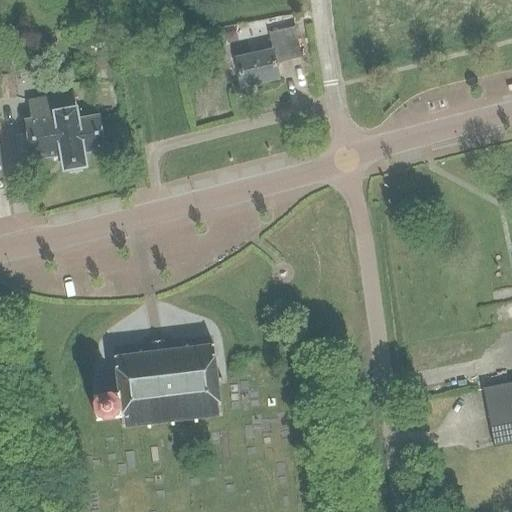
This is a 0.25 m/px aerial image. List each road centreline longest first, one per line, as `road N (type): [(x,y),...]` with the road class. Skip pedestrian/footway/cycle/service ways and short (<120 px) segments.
road 1 (secondary): [(0,251),(347,162)]
road 2 (residential): [(347,162),(398,511)]
road 3 (secondary): [(347,162),(511,111)]
road 4 (unclassified): [(347,162),(319,0)]
